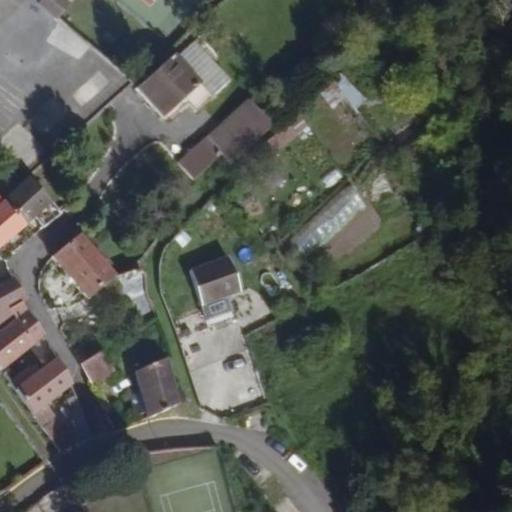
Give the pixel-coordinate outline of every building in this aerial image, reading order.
[(73,4),(67,0),(40,0),(40,1),(61,18),(73,4)] [(231,80),(192,39),(174,55),(213,97),(231,80)] [(213,97),(174,55),(138,89),(167,119),(185,102),(195,113),(213,97)] [(228,166),(275,123),(249,95),(208,133),(226,153),(220,158),(228,166)] [(407,149),(430,130),(421,120),(399,141),(407,149)] [(3,139),(20,158),(36,144),(19,125),(3,139)] [(176,163),(208,133),(205,131),(174,160),(176,163)] [(220,158),(226,153),(208,133),(176,163),(194,182),(220,158)] [(54,202),(32,177),(6,200),(26,223),(35,215),(43,224),(64,205),(58,199),(54,202)] [(26,223),(6,200),(0,205),(0,237),(5,242),(26,223)] [(117,274),(82,233),(54,257),(89,298),(117,274)] [(243,289),(231,255),(188,271),(200,304),(243,289)] [(29,298),(14,277),(8,281),(0,270),(0,330),(29,311),(24,302),(29,298)] [(0,368),(45,334),(29,311),(0,330),(0,368)] [(116,374),(104,351),(81,363),(93,386),(116,374)] [(182,402),(167,357),(137,370),(146,396),(152,416),(182,402)] [(75,383),(58,358),(18,385),(34,410),(71,385),(75,383)] [(152,416),(146,396),(135,400),(143,421),(152,416)] [(78,441),(57,413),(42,424),(62,453),(78,441)] [(159,452),(154,439),(144,445),(149,457),(159,452)] [(167,472),(159,452),(149,457),(157,479),(167,472)]
